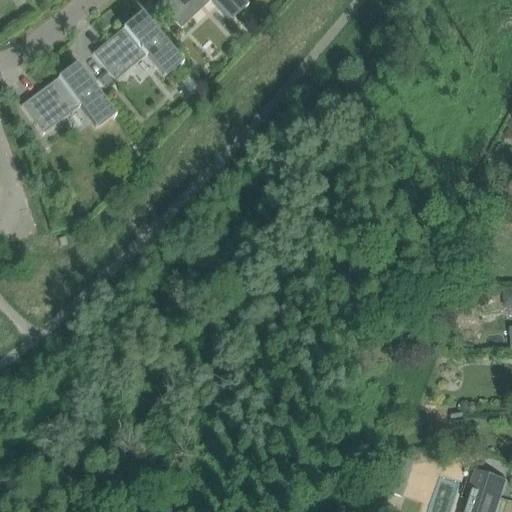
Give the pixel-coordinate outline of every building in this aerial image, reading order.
[(160,0),(157,4),(174,22),(181,30),(193,19),(189,15),(205,0),(206,0),(210,3),(211,3),(228,21),(233,15),(234,16),(243,7),(245,6),(239,0),(160,0)] [(106,45),(93,56),(108,74),(115,83),(128,73),(124,69),(142,53),(146,58),(147,57),(163,76),(168,71),(169,72),(179,63),(181,62),(141,15),(140,16),(123,30),(124,31),(127,35),(109,49),(106,45)] [(40,94),(22,107),(35,125),(39,131),(43,136),(60,123),(57,118),(76,104),(79,109),(80,108),(95,128),(101,124),(112,116),(114,115),(77,66),(75,67),(58,80),(62,85),(43,99),(40,94)] [(482,309),(493,300),(486,291),(475,299),(482,309)] [(401,498),(413,463),(387,454),(375,490),(401,498)] [(506,482),(506,481),(477,472),(464,511),(493,511),(504,481),(506,482)]
